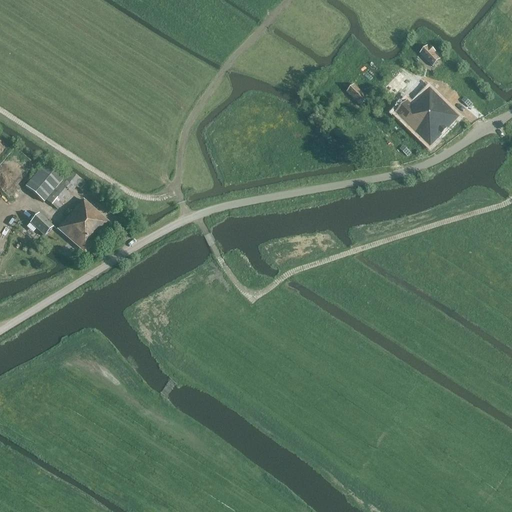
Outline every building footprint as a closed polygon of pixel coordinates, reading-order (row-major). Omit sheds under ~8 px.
[(428,47),(421,54),(433,67),(440,60),(435,54),(436,53),(430,47),(429,48),(428,47)] [(401,105),(415,89),(410,86),(410,85),(403,79),(403,78),(397,74),(388,83),(394,89),(387,96),(394,102),(395,100),(401,105)] [(355,86),(347,93),(361,107),(369,99),(355,86)] [(413,108),(407,103),(395,114),(432,149),(461,118),(431,89),(413,108)] [(15,146),(0,164),(0,189),(7,195),(17,181),(20,183),(36,163),(15,146)] [(43,204),(62,181),(44,165),(25,188),(43,204)] [(55,191),(46,201),(58,210),(77,187),(81,191),(82,189),(98,204),(104,198),(95,191),(70,171),(55,191)] [(85,254),(89,249),(111,225),(84,200),(58,230),(85,254)] [(29,225),(27,228),(33,233),(35,231),(44,238),(53,228),(38,215),(29,225)]
